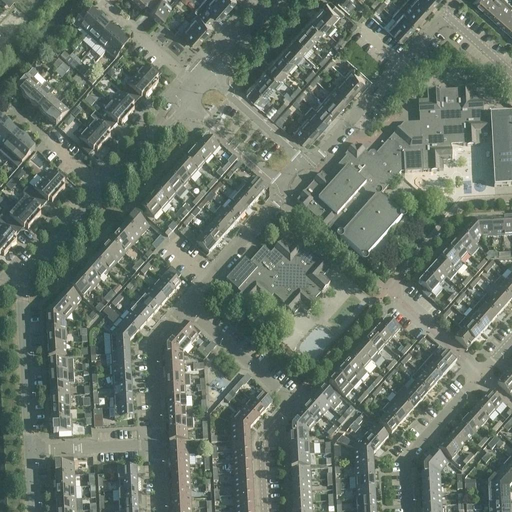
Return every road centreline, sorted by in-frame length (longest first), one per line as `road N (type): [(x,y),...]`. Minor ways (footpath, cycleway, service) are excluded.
road 1 (residential): [(511,200),(460,205),(387,288),(480,373)]
road 2 (residential): [(265,511),(260,440),(288,400),(184,304)]
road 3 (residential): [(30,451),(20,285)]
road 4 (residential): [(480,373),(405,459),(408,511)]
road 5 (residential): [(401,63),(445,15),(511,75)]
road 6 (residential): [(156,444),(151,341),(184,304)]
road 7 (residential): [(307,159),(317,158),(401,63)]
road 8 (residential): [(183,98),(280,183)]
road 9 (residential): [(20,285),(103,187)]
road 10 (residential): [(301,159),(206,73)]
road 11 (residential): [(30,451),(156,444)]
